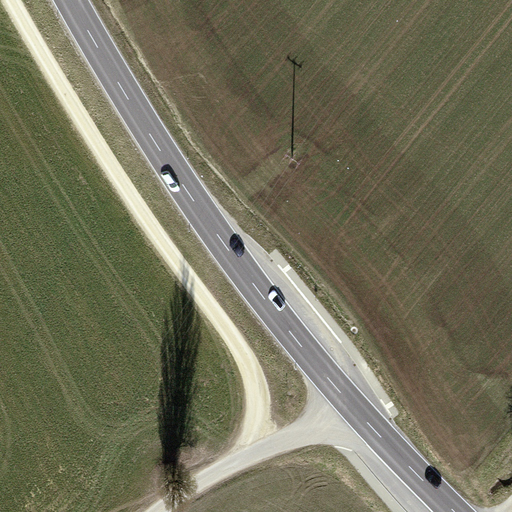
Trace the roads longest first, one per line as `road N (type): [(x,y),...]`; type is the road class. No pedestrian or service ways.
road 1 (track): [(283,442),(243,329),(130,175),(27,0)]
road 2 (primary): [(73,0),(204,215),(350,405)]
road 3 (unclassified): [(165,511),(350,405)]
road 4 (primary): [(350,405),(456,511)]
